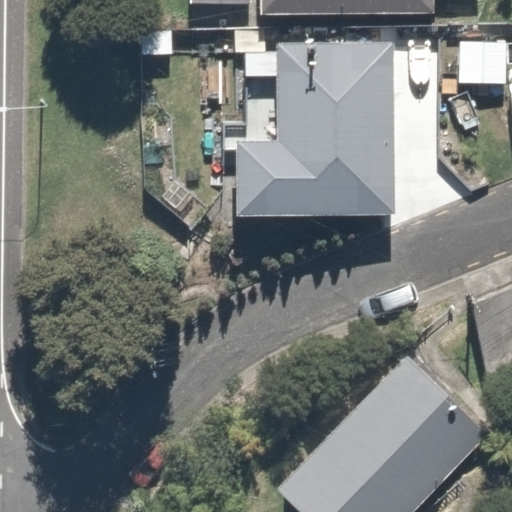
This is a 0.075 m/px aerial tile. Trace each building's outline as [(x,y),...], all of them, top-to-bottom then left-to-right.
[(183,0),(183,9),(438,25),(439,0),(183,0)] [(510,36),(459,35),(458,85),(509,86),(510,36)] [(398,48),(274,43),(270,143),(234,141),(231,219),(390,225),(398,48)] [(418,511),(490,439),(407,357),(268,498),(281,511),(418,511)] [(501,511),(477,484),(445,511),(501,511)]
